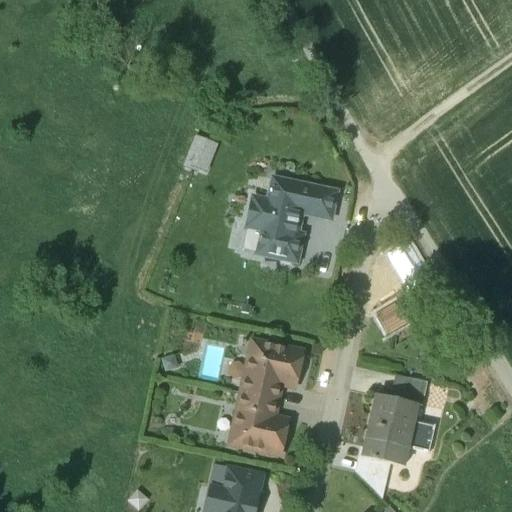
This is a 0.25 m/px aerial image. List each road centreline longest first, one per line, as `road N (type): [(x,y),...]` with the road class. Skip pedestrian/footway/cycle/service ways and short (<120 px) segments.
road 1 (residential): [(308,511),(371,224),(392,201)]
road 2 (track): [(392,201),(280,0)]
road 3 (track): [(392,201),(511,390)]
road 4 (track): [(511,61),(370,162)]
